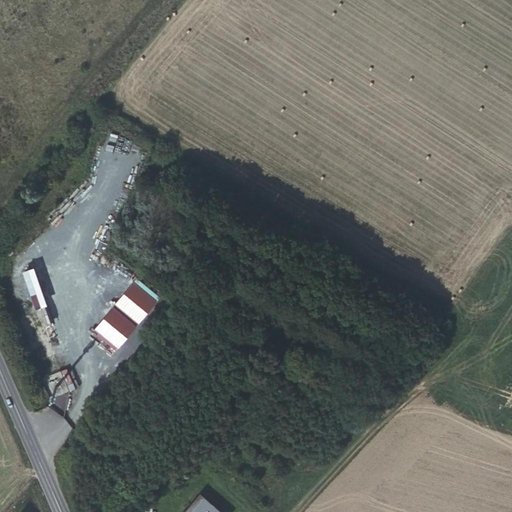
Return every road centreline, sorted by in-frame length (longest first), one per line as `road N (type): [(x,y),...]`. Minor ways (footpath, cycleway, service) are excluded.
road 1 (track): [(295,511),(387,410),(426,380)]
road 2 (secondary): [(60,511),(0,375)]
